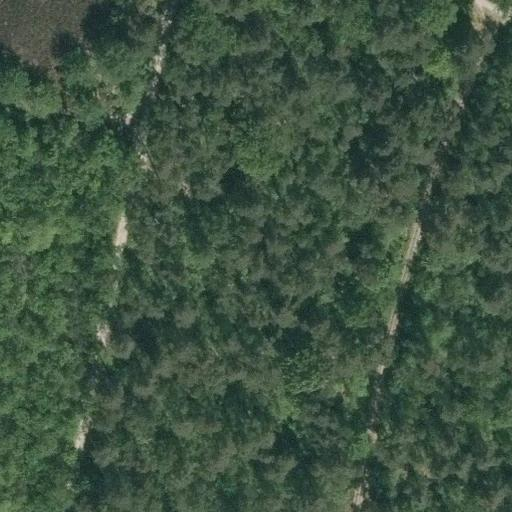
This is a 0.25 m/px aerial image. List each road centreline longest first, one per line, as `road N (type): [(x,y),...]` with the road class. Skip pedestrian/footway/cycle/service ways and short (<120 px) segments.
road 1 (track): [(501,10),(428,211),(361,511)]
road 2 (track): [(66,511),(168,0)]
